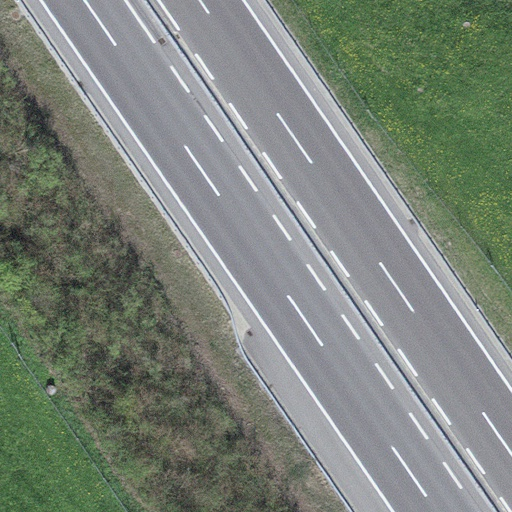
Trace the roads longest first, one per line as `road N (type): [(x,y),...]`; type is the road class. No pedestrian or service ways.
road 1 (motorway): [(80,0),(432,511)]
road 2 (motorway): [(511,455),(198,0)]
